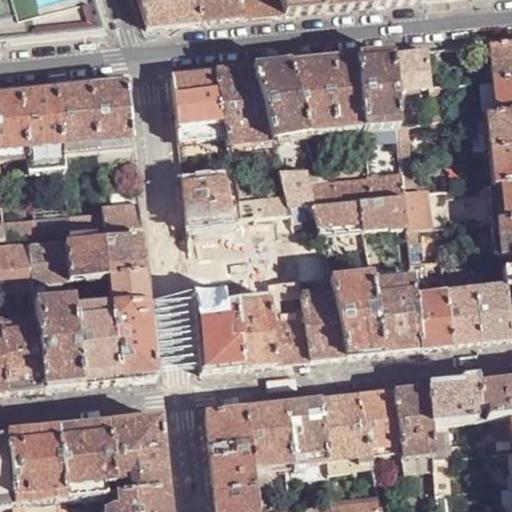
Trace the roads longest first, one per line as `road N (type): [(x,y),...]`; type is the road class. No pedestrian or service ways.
road 1 (residential): [(511,18),(136,59)]
road 2 (residential): [(136,59),(152,128),(179,398)]
road 3 (residential): [(179,398),(511,362)]
road 4 (residential): [(0,418),(179,398)]
road 5 (residential): [(136,59),(0,74)]
